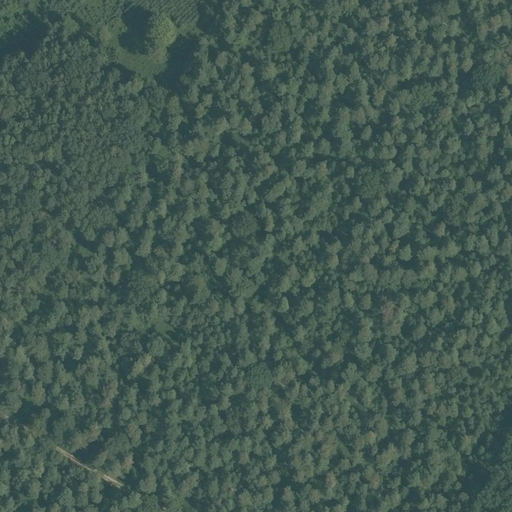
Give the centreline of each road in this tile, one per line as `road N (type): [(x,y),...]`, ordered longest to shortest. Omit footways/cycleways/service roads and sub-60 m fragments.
road 1 (track): [(229,0),(0,383)]
road 2 (track): [(152,511),(0,420)]
road 3 (track): [(406,0),(511,62)]
